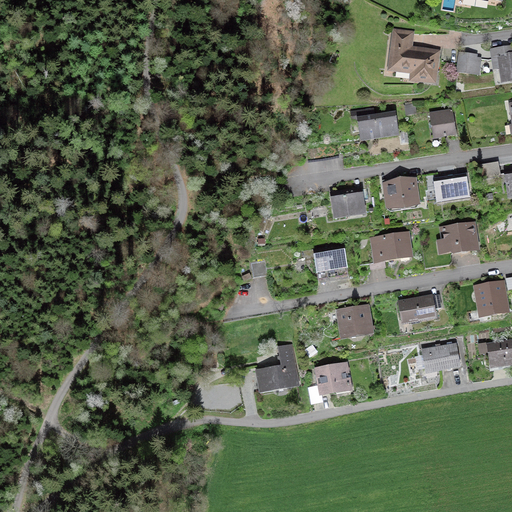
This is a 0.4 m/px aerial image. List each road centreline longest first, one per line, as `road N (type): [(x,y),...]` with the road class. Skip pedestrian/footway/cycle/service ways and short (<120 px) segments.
road 1 (unclassified): [(17,511),(68,380),(178,217),(180,188),(144,81),(154,0)]
road 2 (residential): [(511,381),(284,422),(184,414),(134,434),(32,511)]
road 3 (residential): [(511,264),(248,308)]
road 4 (residential): [(511,151),(295,182)]
